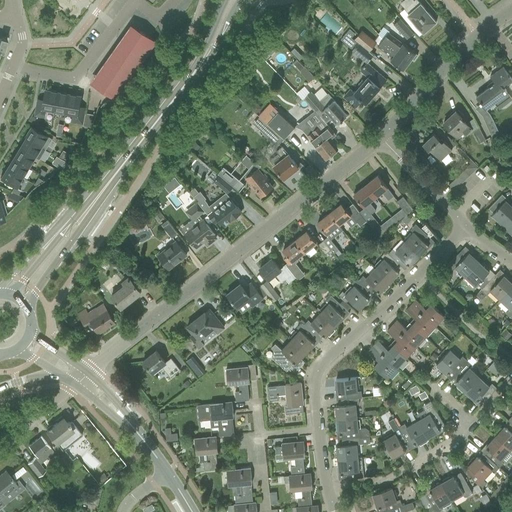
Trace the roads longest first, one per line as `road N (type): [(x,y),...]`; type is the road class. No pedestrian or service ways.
road 1 (residential): [(87,374),(381,140)]
road 2 (residential): [(317,429),(315,387),(324,364),(463,228)]
road 3 (secondary): [(84,214),(198,67)]
road 4 (residential): [(381,140),(419,84),(511,10)]
road 5 (residential): [(11,67),(72,78),(134,0)]
road 6 (residential): [(327,487),(382,483),(470,425)]
road 7 (unclassified): [(463,228),(381,140)]
